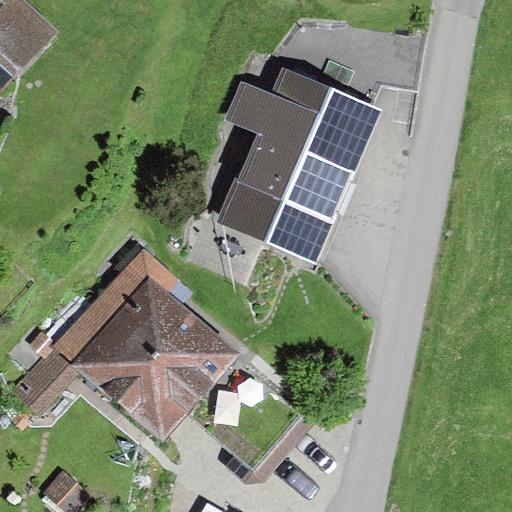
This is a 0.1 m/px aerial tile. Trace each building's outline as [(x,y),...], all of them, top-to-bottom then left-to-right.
[(0,0),(0,93),(53,44),(12,0),(0,0)] [(382,87),(419,92),(426,40),(389,35),(382,87)] [(273,94),(241,81),(224,121),(258,134),(221,222),(319,262),(382,110),(284,70),(273,94)] [(145,249),(17,392),(39,411),(81,364),(165,439),(189,413),(236,360),(242,356),(171,293),(182,282),(145,249)] [(300,415),(236,360),(189,413),(255,469),(300,415)] [(65,473),(45,492),(64,511),(75,511),(90,499),(65,473)]
